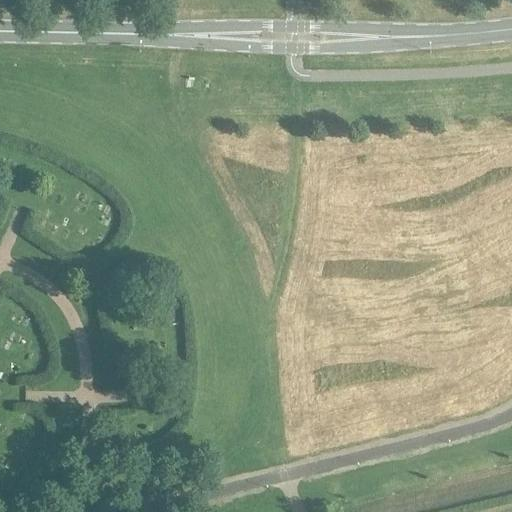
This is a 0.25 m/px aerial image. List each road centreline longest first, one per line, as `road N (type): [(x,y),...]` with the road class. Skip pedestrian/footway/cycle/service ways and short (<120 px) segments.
road 1 (secondary): [(225,35),(0,29)]
road 2 (secondary): [(225,35),(265,48),(388,37)]
road 3 (secondary): [(388,37),(338,27),(225,35)]
road 4 (secondary): [(511,28),(388,37)]
